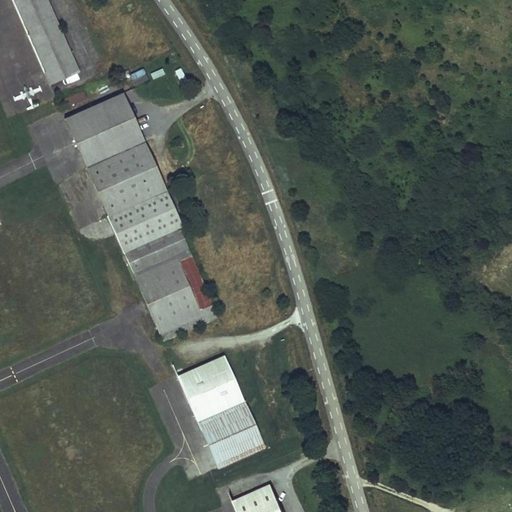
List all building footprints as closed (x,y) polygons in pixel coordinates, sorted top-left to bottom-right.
[(79,73),(46,0),(11,0),(50,86),(79,73)] [(59,95),(62,100),(119,74),(116,69),(106,73),(59,95)] [(130,76),(135,86),(137,85),(148,80),(144,70),(130,76)] [(83,93),(64,101),(66,107),(86,99),(83,93)] [(153,165),(121,95),(63,121),(109,220),(126,257),(163,343),(217,319),(178,229),(182,228),(153,165)] [(264,446),(223,354),(176,376),(218,467),(264,446)] [(282,511),(270,485),(232,502),(236,511),(282,511)]
